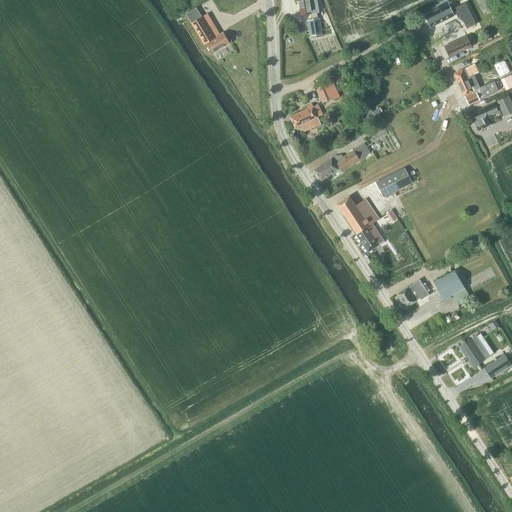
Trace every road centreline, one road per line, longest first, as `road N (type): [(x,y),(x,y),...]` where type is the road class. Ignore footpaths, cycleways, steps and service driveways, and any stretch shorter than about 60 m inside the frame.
road 1 (unclassified): [(511,492),(292,157),(273,91)]
road 2 (residential): [(467,112),(421,29),(273,91)]
